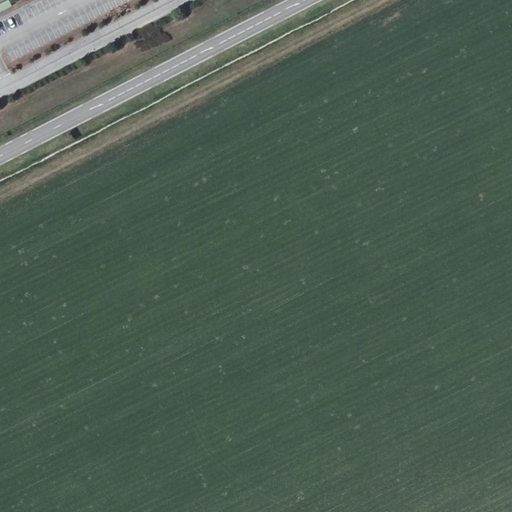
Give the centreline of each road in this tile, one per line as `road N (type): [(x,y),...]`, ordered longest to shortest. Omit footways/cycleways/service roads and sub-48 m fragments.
road 1 (primary): [(302,0),(0,155)]
road 2 (unknown): [(176,0),(2,90)]
